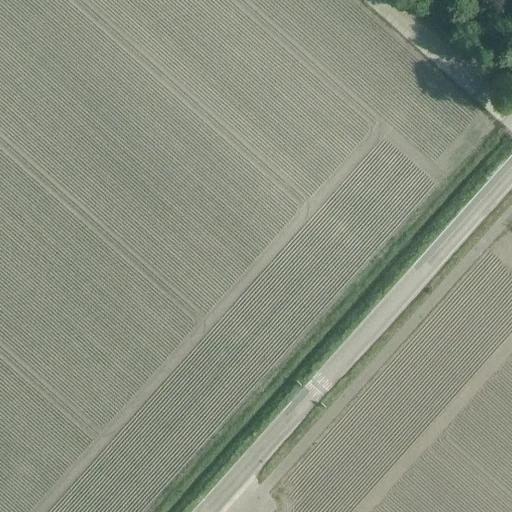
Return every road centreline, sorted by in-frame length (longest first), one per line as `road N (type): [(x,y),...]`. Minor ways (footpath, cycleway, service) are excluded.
road 1 (tertiary): [(209,511),(511,173)]
road 2 (unknown): [(367,0),(511,139)]
